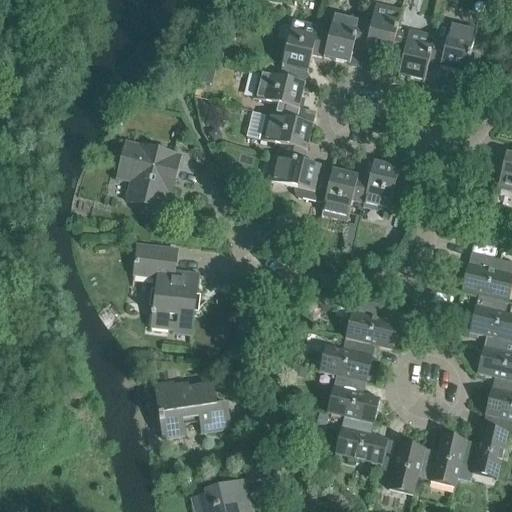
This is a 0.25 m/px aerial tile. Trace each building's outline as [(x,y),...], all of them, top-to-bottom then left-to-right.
[(370,28),(358,25),(353,49),(364,52),(364,53),(390,59),(390,58),(396,34),(401,12),(375,6),(370,28)] [(328,36),(317,33),(311,57),(323,60),(323,61),(348,67),(353,49),(358,25),(359,20),(334,14),(328,36)] [(282,69),(280,80),(303,86),(306,75),(307,75),(311,57),(317,33),(318,29),(292,23),(281,69),(282,69)] [(444,46),(433,43),(427,67),(439,70),(439,71),(464,77),(476,30),(450,24),(444,46)] [(407,37),(396,34),(390,58),(402,61),(397,79),(423,85),(427,67),(433,43),(434,38),(408,32),(407,37)] [(208,62),(221,65),(224,49),(211,46),(208,62)] [(273,106),(271,118),(294,124),(297,112),(298,112),(304,86),(303,86),(280,80),(258,75),(251,101),(273,106)] [(203,92),(197,90),(195,99),(201,100),(203,92)] [(271,118),(265,117),(259,143),(281,148),(279,159),(302,165),(305,153),(306,154),(312,128),(294,124),(271,118)] [(208,134),(213,143),(222,138),(217,129),(208,134)] [(183,141),(185,133),(177,131),(175,139),(183,141)] [(124,204),(162,213),(168,187),(173,188),(181,159),(125,144),(115,183),(129,186),(124,204)] [(498,191),(511,193),(511,158),(505,157),(498,191)] [(320,169),(302,165),(279,159),(274,158),(268,184),(314,195),(314,194),(326,197),(331,173),(320,170),(320,169)] [(369,182),(363,206),(362,211),(388,217),(393,195),(406,198),(412,173),(373,164),(369,182)] [(326,197),(320,219),(346,225),(351,203),(363,206),(369,182),(357,179),(358,178),(332,172),(331,173),(326,197)] [(360,219),(352,217),(343,254),(351,256),(360,219)] [(305,248),(313,250),(315,239),(307,237),(305,248)] [(315,244),(312,255),(322,258),(324,252),(321,246),(315,244)] [(156,281),(152,310),(150,331),(173,334),(173,336),(190,338),(198,277),(173,274),(176,251),(136,246),(132,279),(156,281)] [(467,268),(461,294),(478,298),(507,305),(511,286),(511,278),(510,279),(511,272),(511,265),(471,256),(467,268)] [(469,335),(486,339),(511,345),(511,318),(504,316),(507,305),(478,298),(476,306),(475,309),(469,335)] [(400,314),(374,308),(373,305),(351,309),(352,316),(345,342),(373,349),(391,353),(398,327),(400,314)] [(310,331),(312,321),(303,319),(301,329),(310,331)] [(511,345),(486,339),(485,345),(483,351),(477,377),(494,381),(511,384),(511,345)] [(344,346),(342,353),(325,349),(319,375),(336,379),(365,386),(372,360),(372,356),(373,349),(345,342),(344,346)] [(303,380),(305,371),(298,369),(296,378),(303,380)] [(163,382),(175,380),(174,372),(162,374),(163,382)] [(326,416),(344,420),(373,427),(380,401),(362,397),(363,391),(365,386),(336,379),(334,386),(333,390),(326,416)] [(492,387),(491,392),(485,418),(511,424),(511,384),(494,381),(492,387)] [(154,389),(161,442),(184,439),(182,427),(199,425),(201,436),(230,432),(227,407),(216,409),(213,386),(188,390),(187,384),(154,389)] [(320,416),(317,429),(326,431),(328,418),(320,416)] [(471,472),(470,476),(496,482),(507,436),(511,437),(511,424),(485,418),(483,427),(482,429),(478,447),(470,445),(466,444),(460,469),(471,472)] [(334,457),(380,468),(381,468),(388,443),(370,439),(372,432),(373,427),(344,420),(342,427),(341,432),(334,457)] [(429,484),(455,491),(460,469),(466,444),(441,438),(436,455),(430,453),(425,452),(418,481),(423,482),(429,484)] [(414,499),(418,481),(425,452),(400,446),(393,444),(388,443),(381,468),(380,468),(379,472),(392,475),(388,492),(414,499)] [(199,481),(189,484),(191,493),(201,491),(199,481)] [(212,494),(193,499),(196,511),(251,511),(244,481),(211,489),(212,494)]
